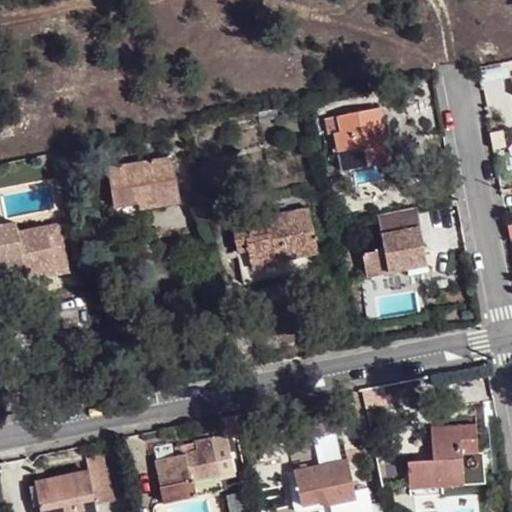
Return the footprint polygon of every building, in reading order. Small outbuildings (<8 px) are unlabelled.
[(367,126),(383,123),(380,109),(364,112),(367,126)] [(392,162),(383,123),(367,126),(364,112),(325,120),(328,134),(335,133),(343,172),(392,162)] [(107,169),(113,209),(139,204),(140,210),(179,202),(170,157),(107,169)] [(139,204),(113,209),(115,218),(141,214),(140,210),(139,204)] [(243,284),(320,268),(308,206),(264,214),(266,221),(231,228),(243,284)] [(415,207),(376,215),(382,249),(361,254),(365,276),(387,272),(407,267),(406,261),(425,258),(415,207)] [(29,282),(70,273),(60,225),(19,234),(17,224),(0,227),(0,279),(26,274),(29,282)] [(425,258),(406,261),(407,267),(426,264),(425,258)] [(307,437),(340,430),(336,413),(304,420),(307,437)] [(407,463),(410,491),(441,489),(462,488),(460,455),(476,455),(475,426),(430,429),(432,462),(407,463)] [(198,441),(186,443),(188,452),(177,454),(154,458),(164,504),(211,493),(208,479),(220,477),(213,446),(200,450),(198,441)] [(188,452),(186,443),(175,445),(177,454),(188,452)] [(114,506),(104,458),(86,462),(88,472),(34,485),(35,487),(28,488),(32,504),(38,503),(39,511),(98,511),(98,509),(114,506)] [(293,470),(297,489),(300,505),(321,500),(321,506),(355,499),(346,459),(293,470)] [(441,489),(410,491),(409,498),(441,496),(441,489)] [(388,511),(386,502),(376,504),(377,511),(388,511)]
